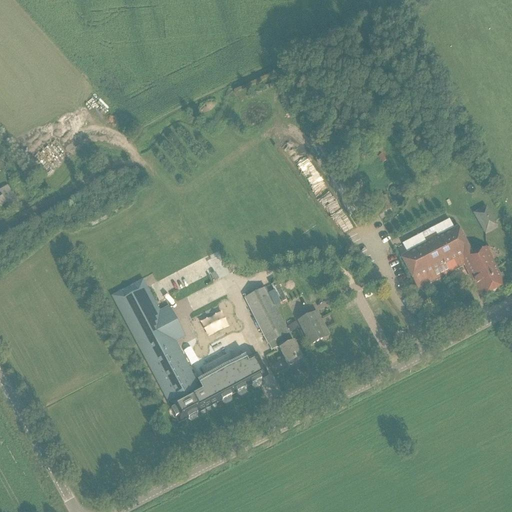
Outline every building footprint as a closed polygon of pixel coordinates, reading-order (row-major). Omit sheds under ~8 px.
[(8,186),(0,191),(0,207),(5,204),(7,206),(17,199),(8,186)] [(484,235),(498,228),(485,205),(471,213),(484,235)] [(401,244),(407,255),(400,259),(416,289),(464,264),(481,298),(505,286),(485,249),(472,256),(458,229),(454,231),(449,220),(401,244)] [(142,281),(111,297),(114,303),(164,396),(168,405),(171,410),(171,411),(174,409),(177,417),(175,418),(175,419),(176,418),(179,424),(188,419),(188,420),(189,420),(188,419),(187,417),(195,413),(196,415),(197,415),(197,414),(222,401),(222,402),(223,401),(222,401),(230,397),(231,397),(231,396),(237,393),(237,394),(237,393),(245,389),(246,389),(246,388),(251,385),(252,386),(252,385),(260,381),(261,381),(260,381),(267,377),(267,376),(266,377),(265,376),(263,377),(253,358),(256,356),(256,355),(246,361),(207,381),(209,385),(202,388),(201,387),(199,388),(197,383),(195,379),(167,327),(172,325),(168,317),(171,316),(167,308),(159,312),(145,286),(142,281)] [(277,284),(271,287),(280,305),(286,302),(277,284)] [(278,348),(283,357),(287,366),(301,359),(297,350),(292,341),(292,342),(264,287),(244,298),(266,343),(279,337),(284,346),(278,348)] [(204,339),(241,320),(232,302),(195,321),(204,339)] [(313,315),(298,323),(310,346),(324,338),(313,315)] [(197,354),(208,349),(203,338),(192,343),(197,354)]
